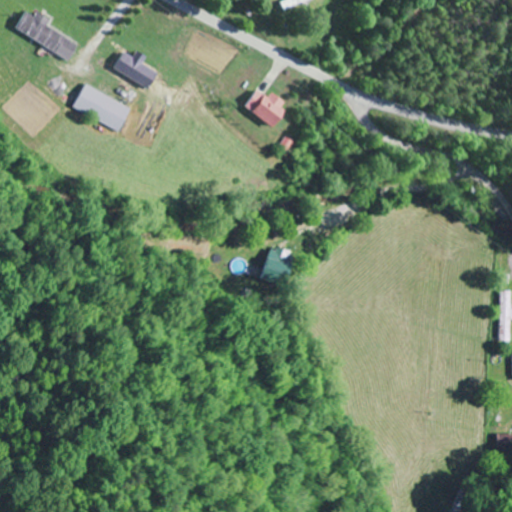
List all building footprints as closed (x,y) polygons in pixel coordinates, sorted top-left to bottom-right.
[(282,0),(280,1),(283,9),(305,0),(282,0)] [(75,45),(44,26),(48,21),(34,12),(30,17),(22,12),(12,29),(65,62),(75,45)] [(110,69),(145,89),(155,73),(140,65),(145,58),(134,51),(130,58),(120,52),(110,69)] [(70,109),(118,131),(129,107),(82,85),(70,109)] [(239,107),(265,127),(283,105),(267,93),(263,98),(253,90),(239,107)] [(294,254),(269,246),(260,276),(285,284),(294,254)] [(498,292),(499,342),(510,342),(510,320),(511,319),(511,304),(510,305),(510,292),(498,292)]
